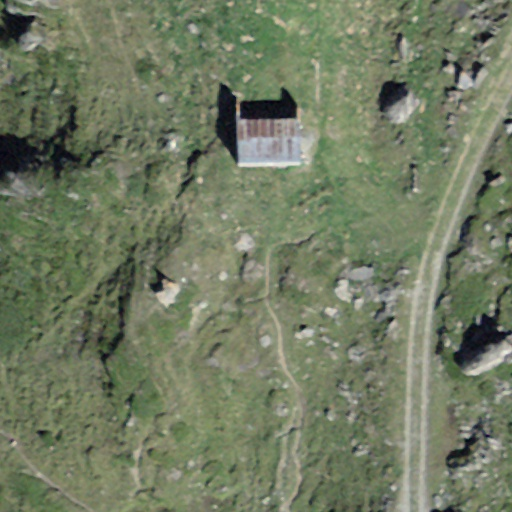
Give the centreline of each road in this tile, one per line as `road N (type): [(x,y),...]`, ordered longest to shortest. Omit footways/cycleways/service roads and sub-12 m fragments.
road 1 (track): [(414,511),(421,319),(445,219)]
road 2 (track): [(511,74),(445,219)]
